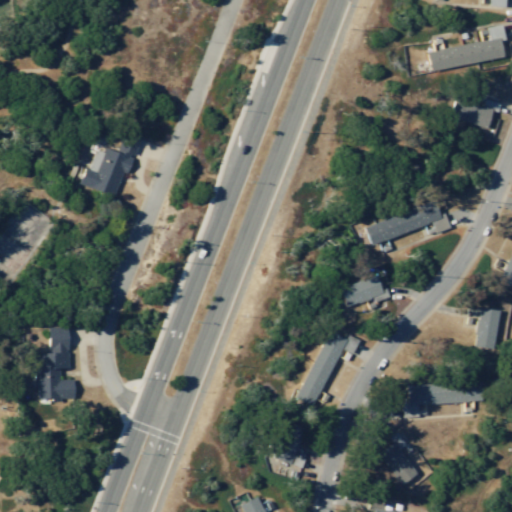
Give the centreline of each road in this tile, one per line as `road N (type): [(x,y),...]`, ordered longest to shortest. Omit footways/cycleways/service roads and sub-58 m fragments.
road 1 (secondary): [(134,511),(334,0)]
road 2 (secondary): [(303,0),(105,511)]
road 3 (residential): [(230,0),(104,325),(105,366),(120,397),(171,418)]
road 4 (residential): [(320,511),(334,440),(360,379),(456,263),(511,144)]
